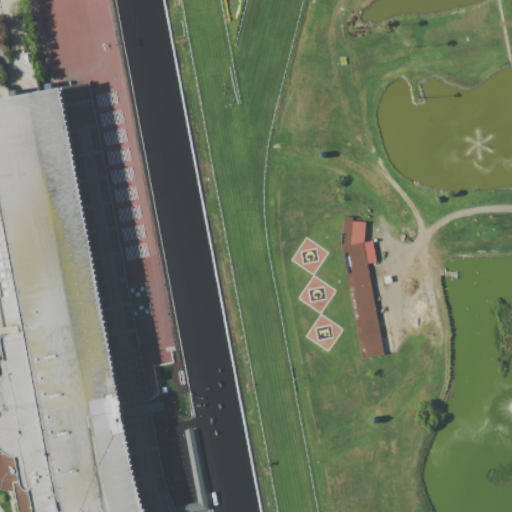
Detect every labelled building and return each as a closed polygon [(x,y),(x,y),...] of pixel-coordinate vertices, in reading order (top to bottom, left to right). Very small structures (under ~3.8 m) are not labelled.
[(39,66),(45,64),(47,74),(41,76),(39,66)] [(0,98),(88,81),(132,314),(138,313),(141,328),(136,329),(144,375),(158,372),(162,393),(149,401),(149,404),(151,403),(153,411),(151,411),(164,477),(173,505),(197,499),(185,430),(198,428),(212,505),(181,511),(17,511),(14,493),(4,491),(0,489),(0,361),(5,360),(0,336),(24,332),(22,320),(2,323),(0,312),(0,98)] [(321,150),(327,152),(325,159),(319,158),(321,150)] [(364,240),(380,328),(385,353),(363,358),(340,244),(344,215),(353,216),(353,220),(366,221),(364,240)] [(406,234),(413,229),(416,234),(409,239),(406,234)] [(370,419),(376,414),(380,420),(374,424),(370,419)]
